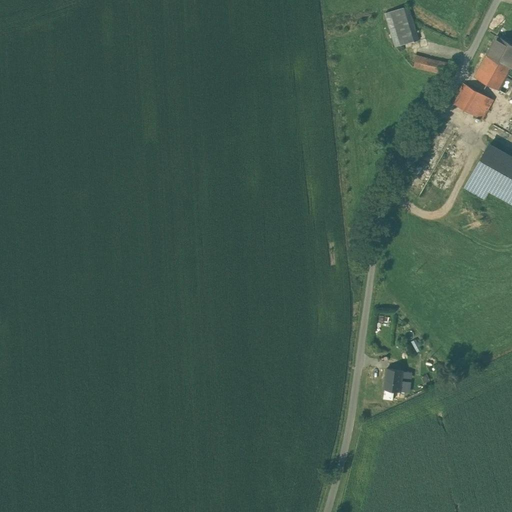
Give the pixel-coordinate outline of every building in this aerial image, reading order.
[(423,39),(411,5),(406,6),(410,16),(412,16),(420,40),(423,39)] [(406,6),(400,8),(403,18),(410,16),(406,6)] [(400,8),(387,12),(399,47),(410,44),(401,19),(403,18),(400,8)] [(403,18),(401,19),(410,44),(420,40),(412,16),(410,16),(403,18)] [(504,40),(496,36),(475,75),(474,76),(499,90),(511,67),(511,66),(511,44),(504,40)] [(455,57),(417,52),(415,65),(432,67),(432,68),(453,70),(455,57)] [(511,66),(511,67),(499,90),(509,96),(511,91),(511,66)] [(464,84),(454,103),(474,114),(484,95),(464,84)] [(511,158),(487,145),(464,186),(484,198),(488,189),(511,202),(511,158)] [(404,373),(388,373),(387,392),(404,392),(404,373)]
